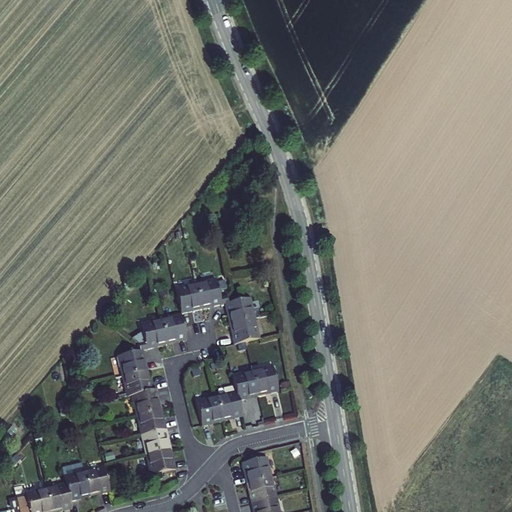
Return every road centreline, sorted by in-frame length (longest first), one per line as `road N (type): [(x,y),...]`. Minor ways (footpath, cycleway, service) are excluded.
road 1 (secondary): [(335,422),(298,213),(216,0)]
road 2 (residential): [(198,480),(170,362),(203,354),(198,332)]
road 3 (residential): [(219,457),(335,422)]
